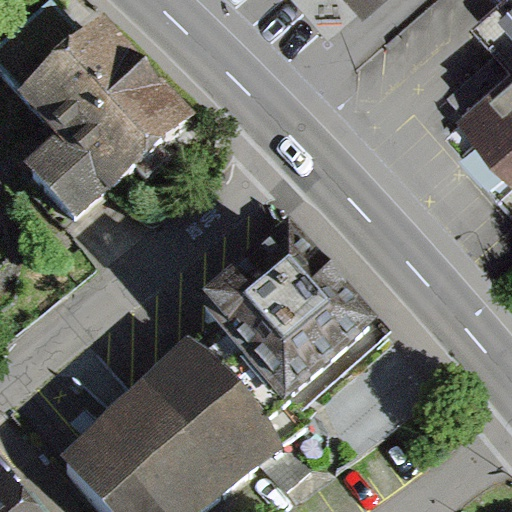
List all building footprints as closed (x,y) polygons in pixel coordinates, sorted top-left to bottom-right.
[(310,0),(341,34),(378,0),(310,0)] [(505,59),(447,109),(511,183),(511,0),(495,0),(472,20),(505,59)] [(93,10),(5,93),(132,233),(234,141),(93,10)] [(212,327),(189,347),(69,461),(111,511),(214,511),(265,471),(285,498),(314,474),(292,445),(310,430),(293,408),(377,335),(296,245),(205,320),(212,327)] [(0,511),(23,511),(1,485),(0,485),(0,511)]
